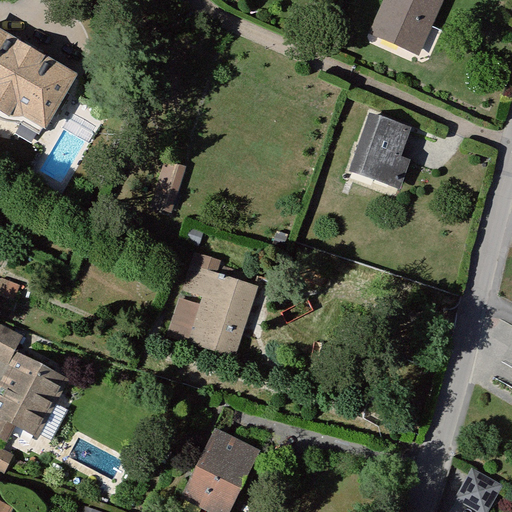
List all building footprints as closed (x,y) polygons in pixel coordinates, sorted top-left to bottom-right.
[(443,0),(384,0),(371,31),(420,53),(443,0)] [(83,68),(0,18),(0,96),(49,126),(83,68)] [(418,123),(366,103),(342,163),(394,183),(418,123)] [(167,159),(156,204),(179,209),(189,164),(167,159)] [(270,274),(198,250),(171,331),(243,354),(270,274)] [(73,372),(19,347),(0,386),(0,431),(12,438),(20,421),(43,433),(73,372)] [(234,511),(269,444),(221,420),(184,492),(223,511),(234,511)] [(0,445),(0,465),(10,468),(15,449),(0,445)] [(0,511),(11,511),(16,503),(0,495),(0,511)]
